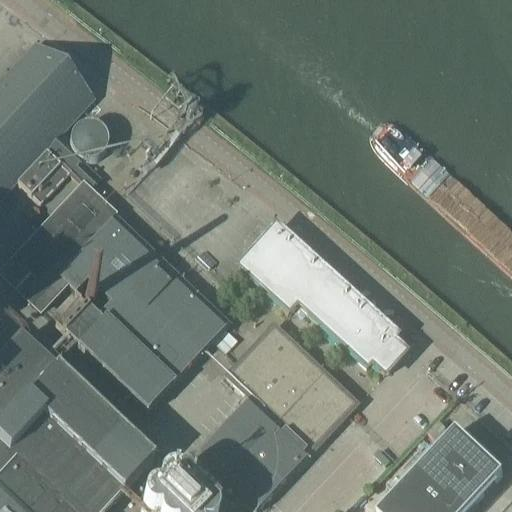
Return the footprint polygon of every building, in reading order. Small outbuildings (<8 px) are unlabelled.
[(34,50),(0,85),(0,203),(14,188),(39,211),(67,180),(43,157),(93,105),(34,50)] [(90,168),(92,168),(95,167),(97,166),(99,165),(101,163),(102,161),(103,159),(104,157),(105,155),(106,153),(106,151),(106,148),(105,146),(104,144),(103,142),(102,140),(100,138),(98,137),(96,135),(94,135),(92,134),(90,134),(87,134),(85,134),(83,135),(81,136),(79,137),(77,138),(75,140),(74,142),(73,144),(72,146),(72,149),(72,151),(72,153),(72,156),(73,158),(74,160),(76,162),(77,164),(79,165),(81,166),(83,167),(85,168),(88,168),(90,168)] [(78,304),(75,306),(75,307),(52,331),(59,337),(58,338),(61,341),(62,340),(75,353),(76,355),(77,354),(87,364),(87,365),(88,366),(89,365),(99,375),(99,376),(100,377),(101,377),(114,389),(113,390),(114,391),(115,390),(128,403),(129,405),(130,404),(143,417),(142,417),(144,419),(146,416),(146,415),(156,405),(158,403),(225,333),(227,331),(81,193),(0,277),(0,282),(37,318),(63,290),(78,304)] [(294,310),(364,374),(369,369),(382,382),(402,360),(389,347),(393,343),(273,234),(236,274),(286,320),(294,310)] [(193,464),(243,511),(259,511),(354,411),(272,333),(225,383),(248,405),(193,464)] [(0,511),(107,511),(123,496),(138,511),(195,511),(196,511),(195,509),(194,507),(193,505),(191,504),(190,503),(188,502),(186,501),(184,501),(181,500),(179,501),(180,498),(179,496),(179,494),(178,492),(177,491),(176,489),(174,488),(172,487),(170,486),(168,486),(166,485),(164,486),(162,486),(160,487),(159,488),(157,489),(156,491),(155,493),(154,494),(153,496),(150,500),(134,485),(150,467),(136,454),(137,453),(134,450),(133,451),(122,440),(123,439),(119,436),(118,437),(107,426),(108,425),(105,422),(104,423),(93,413),(94,412),(90,408),(89,409),(78,399),(79,398),(76,395),(75,396),(64,385),(65,384),(61,381),(60,382),(54,376),(53,377),(17,343),(0,361),(0,511)] [(383,511),(470,511),(502,479),(455,435),(383,511)]
